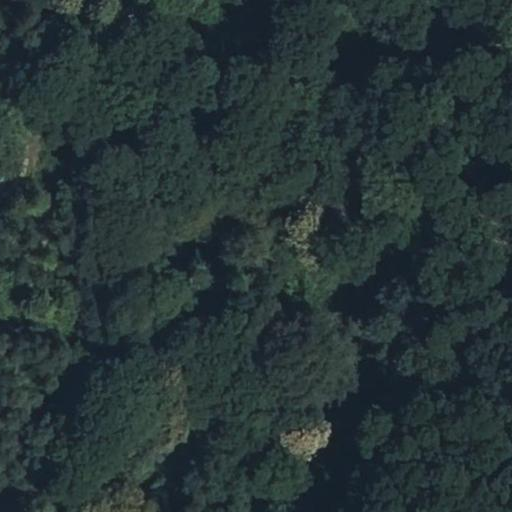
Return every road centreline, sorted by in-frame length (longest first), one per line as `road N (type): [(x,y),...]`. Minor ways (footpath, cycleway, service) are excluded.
road 1 (track): [(77,0),(206,171),(196,386),(175,481),(150,511)]
road 2 (track): [(0,186),(20,184),(23,137),(0,57)]
